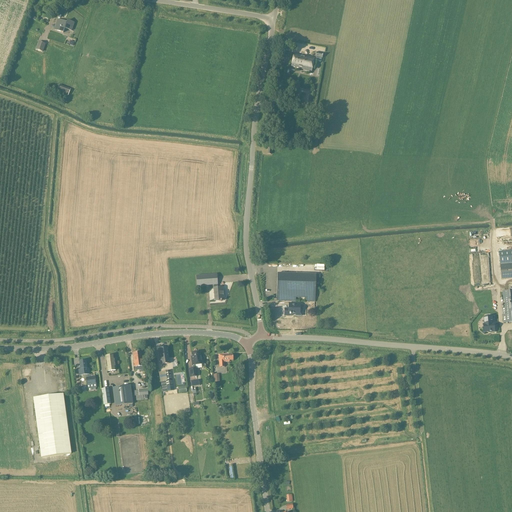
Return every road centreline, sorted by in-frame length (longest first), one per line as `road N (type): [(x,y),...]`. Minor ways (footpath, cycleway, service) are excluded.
road 1 (unclassified): [(261,334),(245,232),(273,19)]
road 2 (unclassified): [(511,357),(261,334)]
road 3 (tertiary): [(246,344),(188,332),(0,347)]
road 4 (track): [(263,483),(78,482)]
road 5 (tertiary): [(267,511),(246,344)]
road 6 (unclassified): [(273,19),(145,0)]
